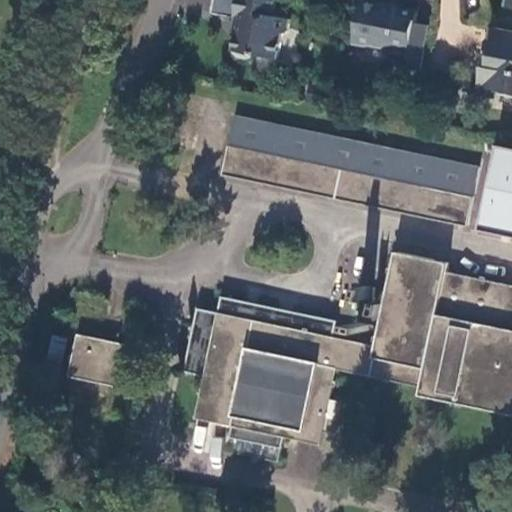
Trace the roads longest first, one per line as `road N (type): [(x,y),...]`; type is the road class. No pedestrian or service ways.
road 1 (residential): [(24,288),(78,252),(107,129)]
road 2 (residential): [(107,129),(51,188),(24,288)]
road 3 (residential): [(107,129),(159,0)]
road 4 (residential): [(0,409),(24,288)]
